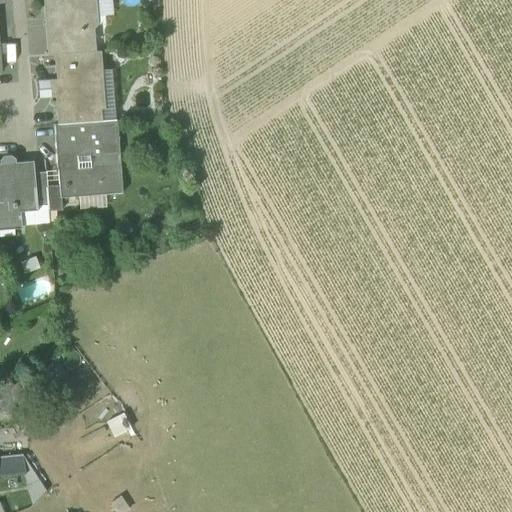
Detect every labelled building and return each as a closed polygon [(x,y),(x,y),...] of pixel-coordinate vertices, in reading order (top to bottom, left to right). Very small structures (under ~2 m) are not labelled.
[(43,0),(48,56),(55,55),(92,52),(90,30),(93,30),(98,25),(95,0),(43,0)] [(95,0),(98,25),(104,16),(113,16),(112,0),(95,0)] [(100,52),(92,52),(55,55),(57,82),(54,82),(56,99),(57,114),(96,111),(96,109),(93,76),(102,76),(102,71),(100,52)] [(111,70),(102,71),(102,76),(105,109),(100,109),(101,121),(115,120),(111,70)] [(93,76),(96,109),(100,109),(105,109),(102,76),(93,76)] [(51,100),(49,82),(37,83),(38,101),(51,100)] [(57,114),(58,125),(101,121),(100,109),(96,109),(96,111),(57,114)] [(101,121),(58,125),(54,125),(57,171),(59,186),(60,199),(61,198),(79,197),(105,195),(122,194),(116,120),(115,120),(101,121)] [(0,167),(0,227),(18,226),(16,210),(33,208),(31,174),(30,165),(0,167)] [(45,172),(45,173),(46,187),(59,186),(57,171),(45,172)] [(59,186),(46,187),(45,173),(31,174),(33,208),(48,207),(48,211),(61,210),(61,198),(60,199),(59,186)] [(105,195),(79,197),(79,209),(106,207),(105,195)] [(49,224),(48,211),(48,207),(33,208),(16,210),(18,226),(49,224)] [(57,361),(38,372),(47,388),(66,378),(57,361)] [(38,374),(22,381),(29,397),(45,390),(38,374)] [(11,387),(14,404),(29,397),(22,381),(11,387)] [(0,389),(0,413),(15,411),(14,404),(11,387),(0,389)] [(113,438),(128,431),(118,416),(105,422),(113,438)] [(22,455),(0,457),(0,476),(23,474),(25,473),(22,455)] [(23,474),(26,486),(38,480),(22,455),(25,473),(23,474)] [(38,480),(26,486),(32,506),(46,492),(38,480)] [(121,495),(110,503),(115,511),(126,511),(130,510),(121,495)]
